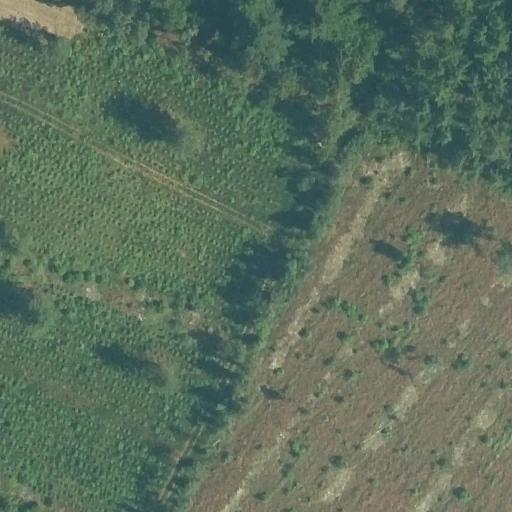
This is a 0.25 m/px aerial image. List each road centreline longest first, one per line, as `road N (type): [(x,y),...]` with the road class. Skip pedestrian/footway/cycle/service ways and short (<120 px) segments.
road 1 (track): [(153,511),(395,0)]
road 2 (track): [(511,186),(346,103)]
